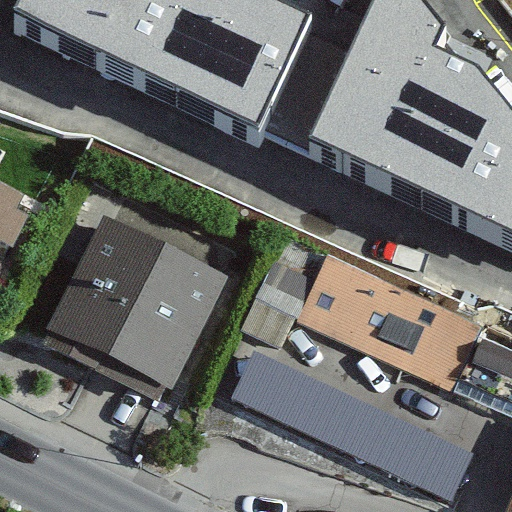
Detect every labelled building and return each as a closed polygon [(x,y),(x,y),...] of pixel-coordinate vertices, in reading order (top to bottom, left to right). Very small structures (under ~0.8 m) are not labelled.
[(320,27),(261,0),(11,0),(2,21),(265,143),(320,27)] [(511,94),(435,0),(378,0),(304,159),(511,255),(511,94)] [(0,276),(29,203),(0,190),(0,276)] [(176,404),(230,289),(104,230),(51,343),(60,347),(52,362),(161,413),(168,400),(176,404)] [(298,334),(451,402),(481,335),(327,268),(298,334)] [(437,511),(453,511),(474,469),(259,366),(236,416),(437,511)]
